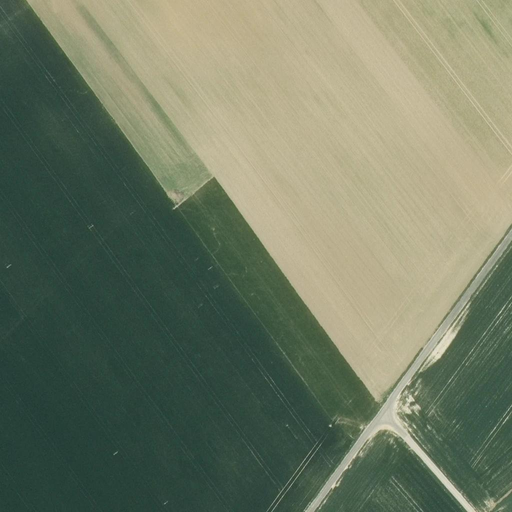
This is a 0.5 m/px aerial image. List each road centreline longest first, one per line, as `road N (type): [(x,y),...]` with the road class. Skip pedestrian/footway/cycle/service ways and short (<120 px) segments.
road 1 (unclassified): [(381,413),(511,232)]
road 2 (unclassified): [(471,511),(381,413)]
road 3 (unclassified): [(309,511),(381,413)]
